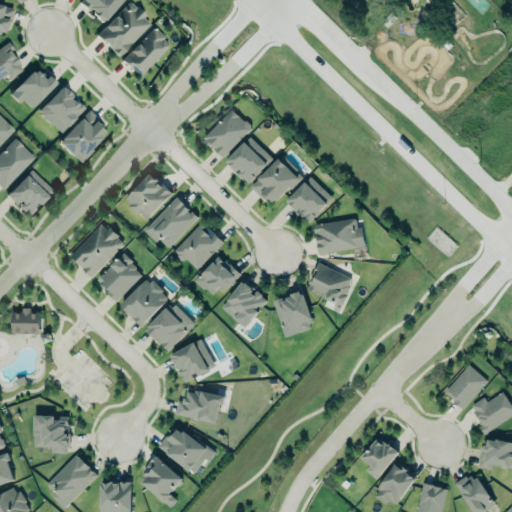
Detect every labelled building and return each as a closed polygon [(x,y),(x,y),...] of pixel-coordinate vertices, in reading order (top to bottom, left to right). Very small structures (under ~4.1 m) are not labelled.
[(121,0),(105,19),(103,17),(101,19),(92,12),(94,9),(90,5),(88,7),(81,1),(81,0),(121,0)] [(150,22),(128,1),(95,34),(117,56),(150,22)] [(0,32),(0,3),(15,7),(11,21),(8,21),(6,27),(4,26),(3,31),(0,30),(1,33),(0,32)] [(122,58),(128,52),(128,50),(154,25),(165,35),(164,37),(169,42),(169,46),(140,74),(122,58)] [(0,45),(8,40),(13,47),(10,50),(12,52),(20,62),(19,63),(21,66),(21,68),(10,77),(7,73),(0,77),(0,45)] [(30,107),(55,83),(47,74),(43,78),(34,69),(8,93),(18,103),(22,100),(30,107)] [(39,108),(63,83),(85,106),(60,131),(52,122),(49,122),(41,113),(41,110),(39,108)] [(201,137),(233,106),(252,126),(223,154),(213,144),(211,146),(201,137)] [(81,160),(93,148),(90,146),(103,133),(101,132),(104,129),(101,126),(103,124),(98,120),(100,118),(89,108),(61,136),(62,137),(59,140),(72,154),(74,153),(81,160)] [(0,115),(14,129),(0,143),(0,115)] [(14,135),(0,149),(0,184),(3,188),(35,155),(14,135)] [(225,161),(251,135),(274,158),(259,172),(256,169),(253,172),(255,175),(248,183),(225,161)] [(283,154),(251,186),(261,196),(264,193),(269,198),(270,197),(273,200),(275,198),(277,200),(290,186),(292,188),(303,177),(297,170),(298,169),(283,154)] [(5,193),(30,167),(52,189),(40,202),(37,199),(32,204),(35,207),(29,213),(25,208),(23,210),(18,204),(21,201),(20,199),(16,203),(5,193)] [(172,194),(151,173),(123,199),(144,221),(172,194)] [(311,174),(286,200),(297,210),(298,209),(310,221),(334,197),(311,174)] [(144,231),(156,242),(159,239),(168,248),(197,217),(176,197),(144,231)] [(314,223),(354,217),(356,218),(357,226),(362,226),(365,245),(319,252),(314,223)] [(124,242),(101,222),(69,256),(92,277),(124,242)] [(224,240),(197,268),(186,257),(184,259),(180,259),(177,256),(177,253),(174,250),(201,222),(206,226),(208,224),(224,240)] [(96,278),(125,251),(134,260),(131,262),(142,274),(116,299),(96,278)] [(239,274),(218,255),(195,280),(211,295),(218,288),(222,292),(239,274)] [(318,260),(314,268),(318,270),(316,274),(314,273),(309,282),(311,283),(308,288),(342,305),(348,293),(346,292),(349,287),(348,285),(352,277),(318,260)] [(220,306),(243,277),(256,286),(252,291),(255,293),(258,289),(263,293),(261,295),(267,299),(262,306),(259,303),(256,307),(259,310),(247,326),(220,306)] [(122,303),(146,278),(159,291),(162,291),(167,296),(167,299),(142,325),(128,311),(129,310),(122,303)] [(273,299),(283,295),(284,299),(287,298),(286,296),(292,294),(291,292),(300,289),(301,288),(303,293),(304,293),(314,321),(309,322),(311,327),(300,331),(300,330),(285,335),(273,299)] [(145,330),(168,351),(194,323),(172,302),(145,330)] [(12,334),(40,333),(40,312),(30,312),(30,310),(11,310),(12,334)] [(170,355),(200,339),(214,364),(207,369),(198,374),(196,372),(192,374),(192,377),(186,380),(182,375),(181,375),(170,355)] [(486,380),(467,364),(443,393),(463,409),(486,380)] [(176,413),(216,422),(221,403),(224,404),(226,395),(202,389),(202,390),(195,389),(195,391),(188,390),(187,397),(184,396),(183,400),(179,399),(176,413)] [(483,397),(469,407),(486,433),(511,415),(511,406),(502,391),(486,402),(483,397)] [(35,414),(54,414),(54,419),(61,419),(61,414),(71,414),(71,447),(68,447),(68,452),(52,452),(52,446),(43,445),(43,451),(39,451),(39,446),(34,446),(34,436),(33,435),(33,428),(35,426),(35,414)] [(176,428),(170,437),(165,434),(156,448),(199,475),(214,451),(176,428)] [(361,456),(377,438),(378,438),(379,437),(385,441),(388,443),(389,442),(399,451),(376,478),(366,469),(371,464),(361,456)] [(511,442),(487,438),(486,447),(480,446),(477,467),(490,470),(491,464),(511,468),(511,467),(511,442)] [(0,484),(14,480),(8,461),(11,460),(8,453),(0,455),(0,484)] [(46,485),(55,494),(52,497),(64,509),(97,474),(75,454),(46,485)] [(157,455),(183,478),(182,479),(182,481),(179,485),(176,485),(170,492),(178,499),(171,507),(142,482),(146,476),(143,474),(150,466),(148,465),(157,455)] [(397,462),(378,488),(379,489),(374,495),(385,504),(389,499),(394,503),(397,503),(417,476),(397,462)] [(474,511),(482,511),(496,503),(477,476),(474,478),(471,474),(468,477),(470,481),(462,487),(465,491),(462,493),(474,511)] [(100,511),(130,511),(131,483),(101,482),(100,511)] [(416,511),(423,482),(447,488),(441,511),(416,511)] [(0,511),(0,494),(12,486),(16,492),(20,489),(28,501),(26,502),(31,510),(27,511),(0,511)]
